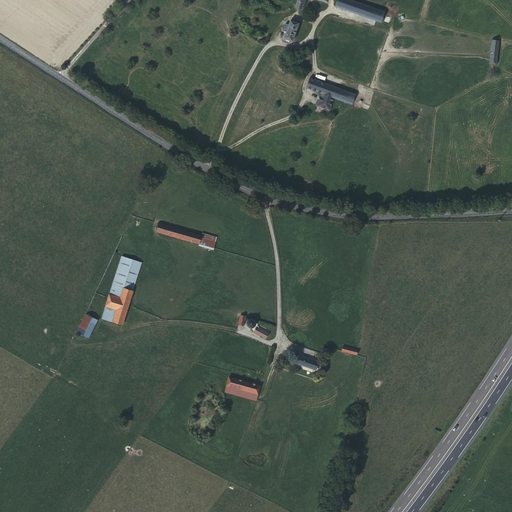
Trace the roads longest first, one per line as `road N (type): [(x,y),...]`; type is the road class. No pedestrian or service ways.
road 1 (tertiary): [(511,208),(376,215),(264,196),(199,165),(0,37)]
road 2 (track): [(72,340),(162,320),(278,344)]
road 3 (motorway): [(511,344),(395,511)]
road 4 (motorway): [(412,511),(511,372)]
road 5 (track): [(264,196),(278,344)]
